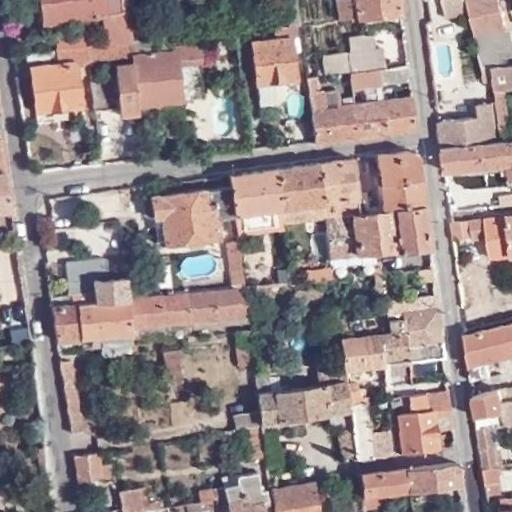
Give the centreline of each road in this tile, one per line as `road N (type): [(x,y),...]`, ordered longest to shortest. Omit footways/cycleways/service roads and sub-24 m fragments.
road 1 (residential): [(20,185),(425,138)]
road 2 (residential): [(474,511),(425,138)]
road 3 (residential): [(20,185),(66,511)]
road 4 (residential): [(425,138),(409,0)]
road 5 (residential): [(0,55),(20,185)]
